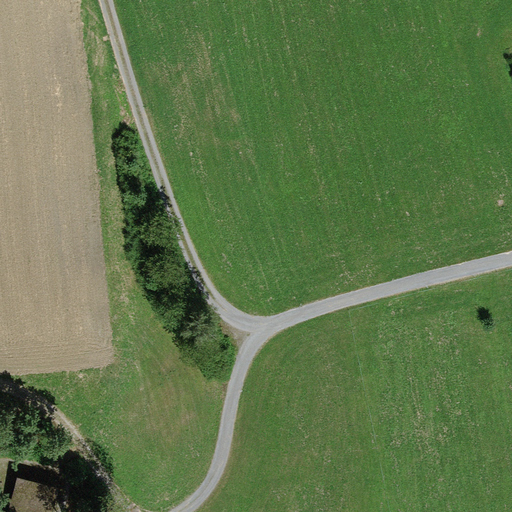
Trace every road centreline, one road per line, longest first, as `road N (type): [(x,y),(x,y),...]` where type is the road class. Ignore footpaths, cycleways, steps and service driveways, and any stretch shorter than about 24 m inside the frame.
road 1 (track): [(511,258),(245,329),(215,459),(202,492),(176,511)]
road 2 (track): [(103,0),(170,213),(245,329)]
road 3 (track): [(128,511),(58,420),(0,389)]
